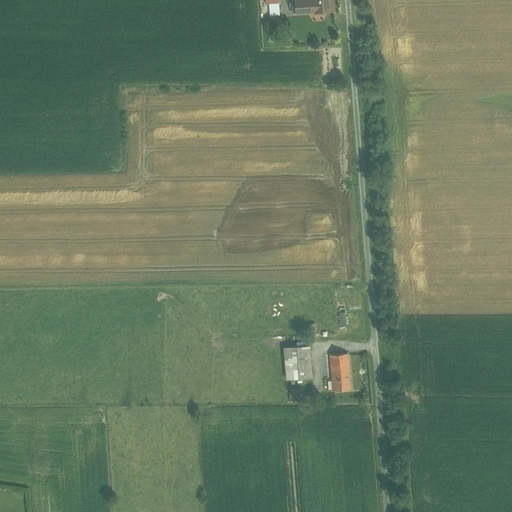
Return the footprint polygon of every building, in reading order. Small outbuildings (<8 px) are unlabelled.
[(267,0),(268,15),(279,15),(278,0),(267,0)] [(303,0),(292,1),(293,13),(334,10),(333,0),(303,0)] [(281,27),(281,15),(272,15),(272,27),(281,27)] [(286,347),(288,380),(312,378),(310,345),(286,347)] [(348,353),(331,354),(334,391),(351,389),(348,353)] [(289,389),(289,401),(302,401),(301,388),(289,389)]
